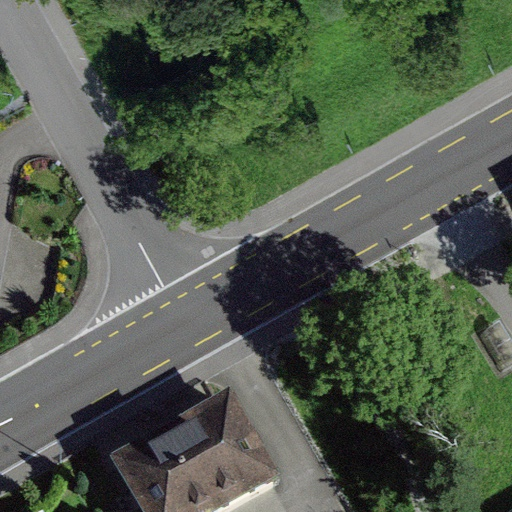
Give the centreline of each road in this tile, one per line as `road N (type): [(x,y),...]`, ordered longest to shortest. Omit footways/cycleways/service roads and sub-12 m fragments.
road 1 (trunk): [(301,0),(511,385)]
road 2 (secondary): [(185,325),(511,136)]
road 3 (residential): [(185,325),(3,0)]
road 4 (track): [(306,299),(422,493),(425,511)]
road 5 (secondary): [(0,425),(185,325)]
